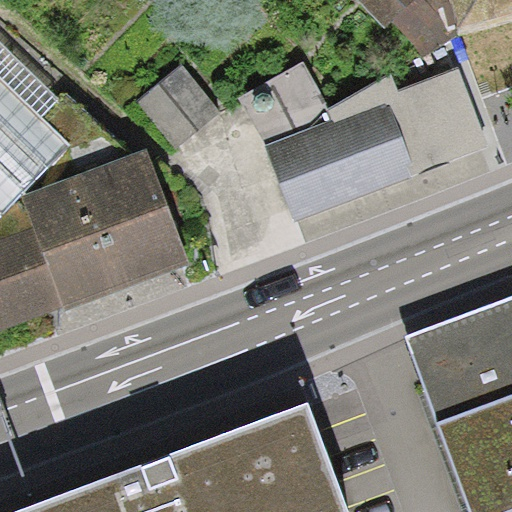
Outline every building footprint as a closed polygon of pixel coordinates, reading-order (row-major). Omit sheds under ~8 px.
[(423,55),(461,33),(451,0),(359,0),(385,26),(394,21),(423,55)] [(511,0),(454,0),(464,33),(511,19),(511,0)] [(0,41),(0,79),(43,120),(61,102),(0,41)] [(297,141),(335,117),(309,77),(271,100),(297,141)] [(149,155),(138,158),(68,95),(61,102),(43,120),(0,79),(0,333),(64,310),(65,315),(192,269),(149,155)] [(220,125),(187,84),(149,114),(182,155),(220,125)] [(391,130),(410,189),(478,167),(456,101),(389,123),(391,130)] [(391,130),(275,168),(294,227),(410,189),(391,130)] [(511,511),(511,305),(394,352),(456,511),(511,511)] [(329,511),(297,418),(26,511),(329,511)]
